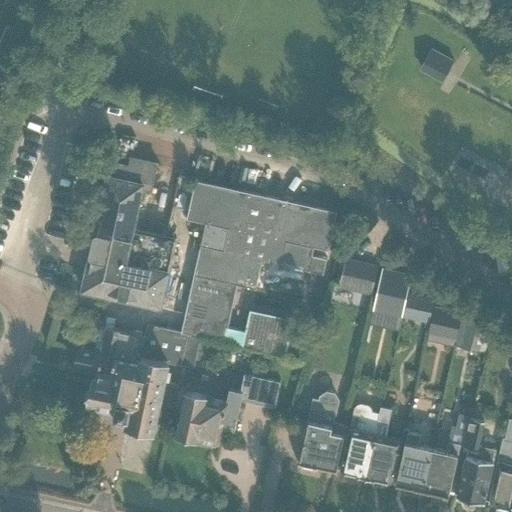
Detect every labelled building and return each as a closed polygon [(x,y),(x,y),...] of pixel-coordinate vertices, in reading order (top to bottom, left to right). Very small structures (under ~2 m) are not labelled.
[(445,81),(456,60),(424,42),(412,62),(445,81)] [(111,161),(82,291),(161,308),(176,239),(135,228),(143,190),(150,191),(157,162),(128,156),(127,164),(111,161)] [(323,273),(326,259),(312,255),(314,247),(328,250),(336,211),(195,181),(187,217),(205,221),(182,333),(286,355),(304,269),(323,273)] [(378,266),(346,258),(339,288),(371,295),(378,266)] [(402,319),(403,317),(408,292),(412,275),(383,268),(373,312),(402,319)] [(408,292),(403,317),(430,323),(435,298),(408,292)] [(428,335),(454,341),(461,312),(435,306),(428,335)] [(461,312),(454,341),(457,342),(456,346),(486,353),(491,331),(463,314),(463,313),(461,312)] [(168,363),(180,365),(181,365),(194,368),(201,337),(147,325),(144,336),(100,326),(95,352),(79,348),(75,366),(96,371),(97,368),(113,372),(117,357),(140,362),(142,356),(153,359),(168,363)] [(168,363),(153,359),(142,356),(140,362),(117,357),(113,372),(97,368),(96,371),(98,371),(96,377),(95,376),(89,403),(116,408),(115,414),(129,417),(127,423),(154,429),(168,363)] [(242,391),(230,389),(227,402),(212,399),(202,395),(187,392),(177,434),(197,439),(197,437),(219,442),(224,422),(236,425),(241,399),(276,406),(281,380),(245,373),(242,391)] [(314,464),(317,465),(317,464),(337,469),(345,433),(332,431),(338,399),(334,392),(326,390),(320,395),(319,399),(313,398),(308,420),(309,421),(300,461),(302,466),(310,467),(314,464)] [(358,474),(366,476),(382,407),(381,407),(380,412),(373,411),(372,407),(369,405),(362,403),(358,404),(355,407),(350,428),(341,470),(358,473),(358,474)] [(472,418),(471,417),(459,470),(463,470),(457,496),(484,502),(496,449),(478,445),(484,420),(486,408),(475,406),(472,418)] [(382,407),(366,476),(375,478),(375,477),(392,481),(401,440),(386,436),(392,409),(382,407)] [(446,451),(432,448),(423,488),(449,494),(461,444),(464,445),(470,416),(459,414),(456,426),(452,425),(448,441),(446,451)] [(423,488),(432,448),(418,445),(420,435),(408,432),(396,482),(423,488)] [(511,452),(511,439),(503,438),(497,462),(499,462),(490,502),(496,503),(496,505),(511,508),(511,465),(509,465),(511,452)]
